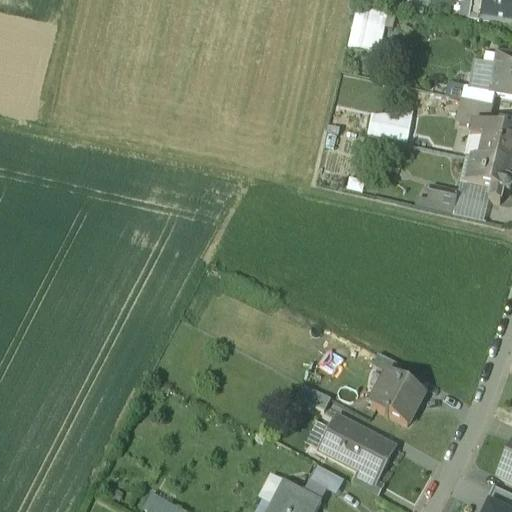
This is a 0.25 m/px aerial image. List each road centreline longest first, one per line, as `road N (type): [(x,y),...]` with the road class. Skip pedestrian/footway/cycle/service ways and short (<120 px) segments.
road 1 (track): [(0,130),(511,237)]
road 2 (track): [(260,184),(92,511)]
road 3 (residential): [(511,311),(484,407),(425,511)]
